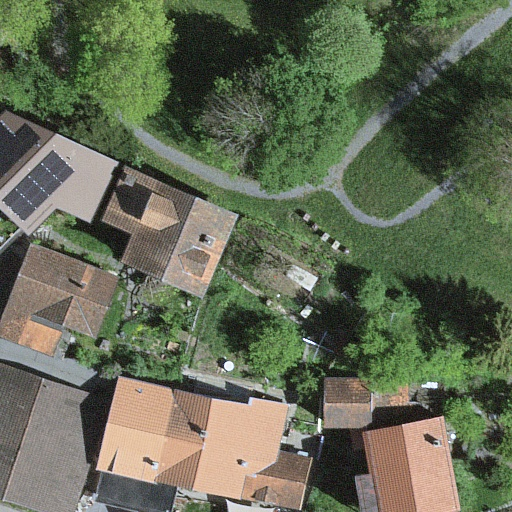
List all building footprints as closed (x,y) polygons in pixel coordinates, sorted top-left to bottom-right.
[(10,126),(0,136),(0,251),(46,207),(84,222),(109,170),(10,126)] [(230,219),(119,175),(100,225),(127,236),(112,273),(196,306),(230,219)] [(119,289),(28,255),(9,307),(99,341),(119,289)] [(77,511),(114,405),(0,365),(0,498),(39,511),(77,511)] [(166,430),(117,421),(107,471),(302,508),(310,463),(281,457),(291,402),(176,380),(166,430)] [(366,384),(321,382),(319,432),(365,434),(366,384)] [(452,511),(437,429),(358,443),(370,511),(452,511)]
